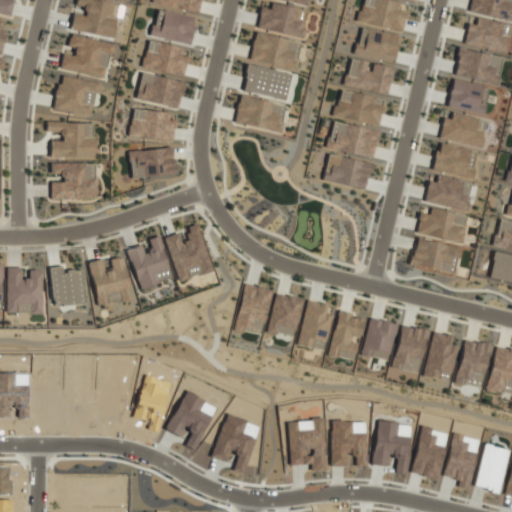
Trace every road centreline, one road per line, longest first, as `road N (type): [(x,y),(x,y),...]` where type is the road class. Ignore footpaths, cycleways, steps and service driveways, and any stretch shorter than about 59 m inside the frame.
road 1 (residential): [(233,0),(201,146),(207,190),(230,226),(289,266),(511,319)]
road 2 (residential): [(0,445),(133,445),(252,499),(352,492),(483,511)]
road 3 (residential): [(373,287),(442,0)]
road 4 (residential): [(20,238),(23,100),(46,0)]
road 5 (residential): [(0,238),(77,234),(207,190)]
